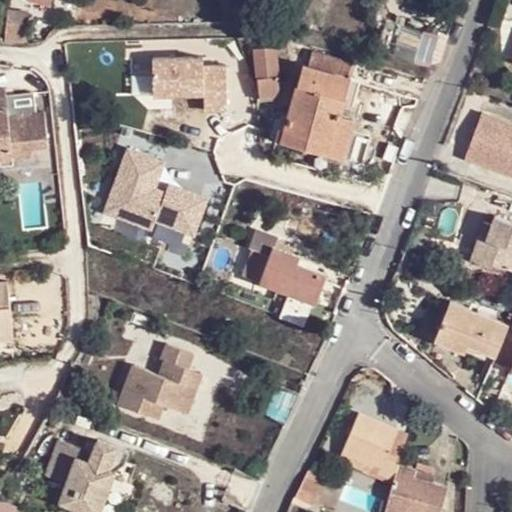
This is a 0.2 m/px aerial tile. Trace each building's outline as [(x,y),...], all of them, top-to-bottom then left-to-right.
[(252,0),(228,0),(229,17),(252,17),(252,0)] [(7,10),(4,43),(24,45),(27,12),(7,10)] [(377,38),(378,51),(394,55),(403,22),(384,16),(377,38)] [(352,65),(309,53),(306,66),(302,64),(287,112),(282,111),(273,136),(340,155),(351,119),(338,115),(352,65)] [(372,78),(374,78),(408,86),(410,79),(374,70),(372,78)] [(277,76),(257,78),(258,94),(280,92),(277,76)] [(408,86),(374,78),(369,90),(385,95),(383,103),(404,109),(411,88),(408,86)] [(2,84),(0,84),(0,160),(10,160),(9,154),(29,153),(28,145),(44,144),(40,110),(4,113),(2,84)] [(511,123),(485,113),(466,156),(511,174),(511,123)] [(484,222),(478,237),(485,239),(476,260),(491,265),(493,260),(511,267),(511,221),(495,215),(492,224),(484,222)] [(259,282),(272,246),(277,234),(255,227),(248,244),(252,246),(241,276),(259,282)] [(485,239),(478,237),(470,258),(476,260),(485,239)] [(290,252),(272,246),(259,282),(313,301),(325,273),(288,261),(290,252)] [(0,330),(9,330),(3,277),(0,277),(0,330)] [(433,339),(492,361),(506,323),(448,300),(433,339)] [(506,323),(492,361),(511,369),(511,311),(506,323)] [(9,330),(0,330),(0,338),(10,337),(9,330)] [(183,386),(189,371),(193,360),(163,348),(159,361),(164,363),(158,377),(131,367),(117,407),(159,422),(164,408),(186,416),(196,391),(183,386)] [(201,377),(189,371),(183,386),(196,391),(201,377)] [(399,460),(402,450),(407,430),(356,414),(343,455),(370,463),(379,466),(376,474),(394,479),(399,460)] [(77,455),(80,449),(82,444),(61,437),(48,472),(69,480),(62,500),(97,511),(99,511),(114,471),(127,461),(132,449),(98,438),(93,454),(90,460),(77,455)] [(93,454),(80,449),(77,455),(90,460),(93,454)] [(370,463),(343,455),(341,463),(367,471),(370,463)] [(394,479),(384,511),(444,511),(445,510),(441,509),(447,486),(414,476),(416,466),(399,460),(394,479)]
